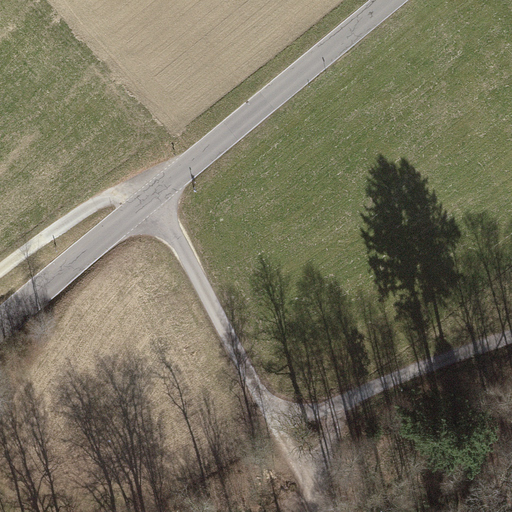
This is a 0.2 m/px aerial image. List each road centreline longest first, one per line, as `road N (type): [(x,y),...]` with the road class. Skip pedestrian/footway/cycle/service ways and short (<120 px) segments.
road 1 (track): [(328,511),(282,427),(511,336)]
road 2 (tertiary): [(154,196),(391,0)]
road 3 (unclassified): [(154,196),(282,427)]
road 4 (tertiary): [(0,325),(154,196)]
road 5 (track): [(154,196),(120,193),(0,272)]
